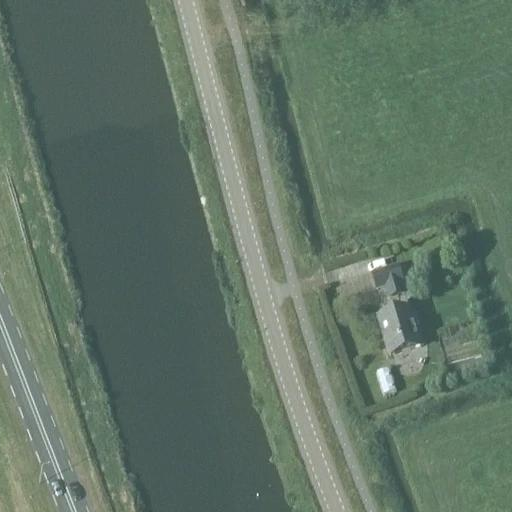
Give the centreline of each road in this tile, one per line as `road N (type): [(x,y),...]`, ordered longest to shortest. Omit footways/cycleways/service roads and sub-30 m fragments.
road 1 (secondary): [(336,511),(267,316),(186,0)]
road 2 (primary): [(73,511),(0,321)]
